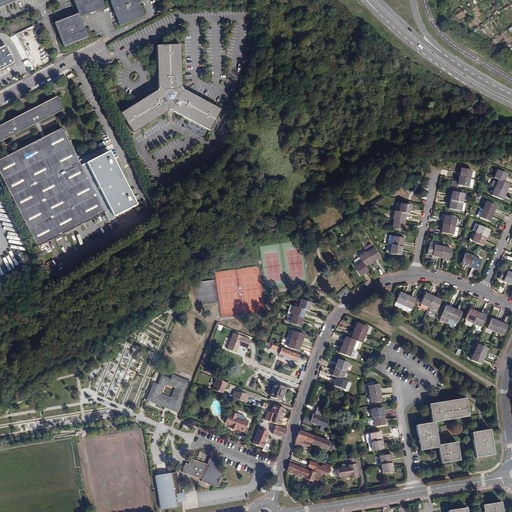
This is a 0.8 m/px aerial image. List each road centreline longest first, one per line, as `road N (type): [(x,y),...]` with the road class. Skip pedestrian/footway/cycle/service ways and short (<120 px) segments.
road 1 (residential): [(269,504),(333,320),(369,288),(414,275)]
road 2 (tertiary): [(413,492),(289,511)]
road 3 (residential): [(0,98),(91,51),(113,56)]
